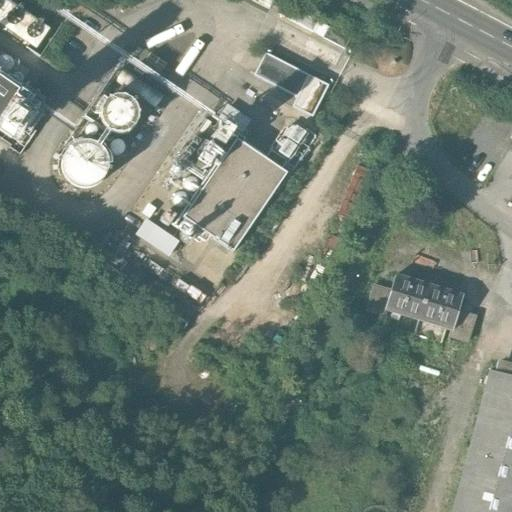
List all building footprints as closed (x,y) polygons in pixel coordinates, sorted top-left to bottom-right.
[(53,28),(10,0),(0,0),(0,24),(38,50),(53,28)] [(308,77),(265,54),(253,77),(297,99),(308,77)] [(13,69),(14,66),(13,62),(11,59),(8,58),(5,57),(2,57),(0,58),(0,72),(1,73),(5,74),(8,73),(11,72),(13,69)] [(163,97),(124,70),(121,72),(118,75),(117,78),(116,83),(155,109),(158,106),(160,104),(162,100),(163,97)] [(12,76),(12,79),(12,81),(14,83),(16,84),(18,85),(21,84),(23,83),(24,81),(24,79),(24,76),(22,74),(20,73),(18,73),(16,73),(14,74),(12,76)] [(0,117),(19,90),(0,76),(0,117)] [(308,77),(297,99),(292,108),(312,119),(328,87),(308,77)] [(122,99),(115,98),(107,100),(102,105),(98,112),(97,119),(100,127),(105,133),(112,136),(119,137),(127,135),(133,130),(136,123),(137,116),(134,108),(129,102),(122,99)] [(236,141),(182,220),(233,254),(286,175),(236,141)] [(105,176),(107,167),(105,158),(100,151),(93,146),(84,144),(75,146),(68,151),(63,159),(61,168),(63,176),(68,184),(76,188),(84,190),(93,188),(100,183),(105,176)] [(144,233),(175,256),(187,242),(156,218),(144,233)] [(461,298),(393,277),(389,293),(383,313),(384,313),(448,333),(450,333),(456,314),(461,298)] [(389,293),(372,288),(364,313),(382,319),(384,313),(383,313),(389,293)] [(473,319),(456,314),(450,333),(448,333),(447,338),(465,344),(473,319)] [(511,511),(511,367),(497,363),(494,374),(489,373),(451,511),(511,511)]
